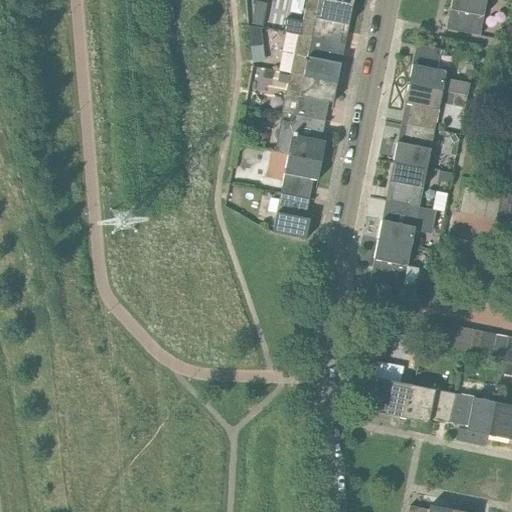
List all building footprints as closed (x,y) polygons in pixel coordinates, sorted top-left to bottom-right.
[(353,5),(325,0),(306,0),(300,35),(297,34),(297,35),(312,38),(341,44),(345,24),(349,25),(353,5)] [(480,36),(487,0),(452,0),(451,10),(455,11),(451,31),(480,36)] [(262,26),(264,17),(252,15),(251,24),(262,26)] [(260,28),(249,27),(251,47),(262,46),(260,28)] [(337,63),(341,44),(312,38),(297,35),(289,74),(338,83),(342,64),(337,63)] [(443,91),(444,91),(468,95),(470,83),(447,78),(445,78),(447,71),(437,69),(441,50),(422,46),(418,65),(413,64),(409,84),(443,91)] [(287,83),(289,75),(279,73),(278,82),(287,83)] [(334,103),(338,83),(289,74),(282,113),(294,116),(306,118),(325,121),(329,102),(334,103)] [(435,130),(443,91),(409,84),(405,104),(410,105),(406,124),(435,130)] [(465,108),(467,96),(455,94),(453,105),(465,108)] [(321,141),(325,121),(306,118),(294,116),(293,122),(280,120),(274,152),(289,155),(322,161),(326,141),(321,141)] [(427,169),(435,130),(406,124),(402,143),(398,142),(394,162),(427,169)] [(455,134),(450,137),(453,143),(458,140),(455,134)] [(318,181),(322,161),(289,155),(281,194),(310,199),(313,180),(318,181)] [(420,207),(427,169),(394,162),(390,182),(394,183),(391,202),(420,207)] [(451,173),(440,171),(438,180),(449,182),(451,173)] [(472,216),(477,192),(464,190),(459,212),(459,213),(472,216)] [(484,218),(489,194),(477,192),(472,216),(484,218)] [(306,218),(310,199),(281,194),(273,233),(306,240),(310,219),(306,218)] [(497,220),(501,197),(489,194),(484,218),(497,220)] [(509,223),(511,206),(511,198),(501,197),(497,220),(509,223)] [(412,246),(420,207),(391,202),(387,221),(382,220),(378,240),(412,246)] [(412,246),(421,248),(423,238),(414,236),(412,246)] [(404,286),(412,246),(378,240),(374,260),(379,261),(375,280),(404,286)] [(442,350),(447,324),(434,321),(430,340),(429,347),(442,350)] [(454,352),(459,326),(447,324),(442,350),(454,352)] [(467,355),(472,329),(459,326),(454,352),(467,355)] [(479,357),(484,331),(472,329),(467,355),(479,357)] [(491,360),(496,334),(484,331),(479,357),(491,360)] [(388,348),(391,335),(382,333),(379,346),(388,348)] [(503,362),(509,336),(496,334),(491,360),(503,362)] [(511,363),(511,337),(509,336),(503,362),(511,363)] [(511,375),(511,365),(505,364),(503,374),(511,375)] [(407,419),(414,386),(373,377),(367,406),(386,410),(385,415),(407,419)] [(449,423),(455,394),(414,386),(407,419),(429,424),(430,419),(449,423)] [(489,436),(496,402),(455,394),(449,423),(468,427),(467,431),(489,436)] [(511,405),(496,402),(489,436),(511,440),(511,435),(511,405)]
